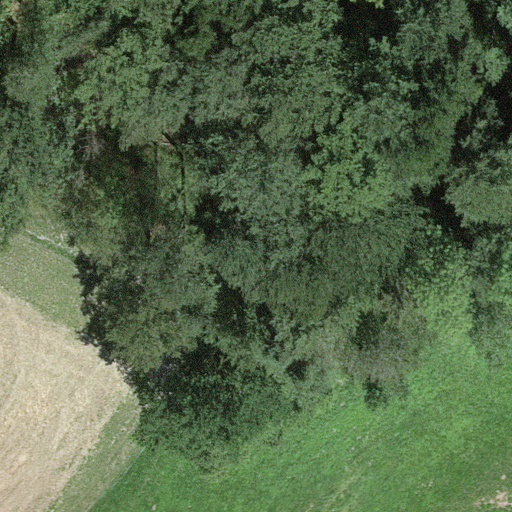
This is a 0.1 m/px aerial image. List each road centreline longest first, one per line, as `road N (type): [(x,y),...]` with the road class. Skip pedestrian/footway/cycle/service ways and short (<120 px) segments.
road 1 (track): [(511,223),(321,335),(260,344),(184,326)]
road 2 (track): [(335,0),(289,78),(184,326)]
road 3 (track): [(184,326),(135,452),(93,511)]
